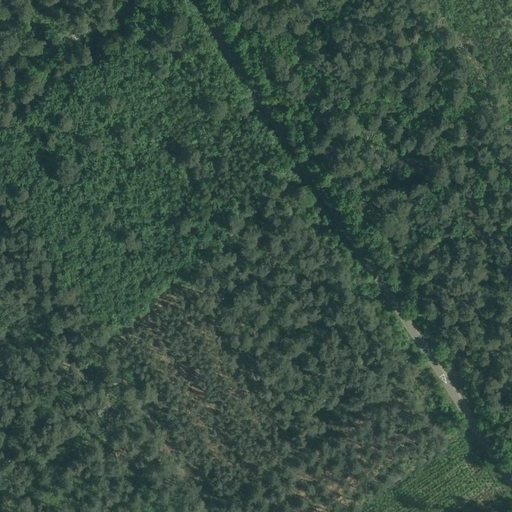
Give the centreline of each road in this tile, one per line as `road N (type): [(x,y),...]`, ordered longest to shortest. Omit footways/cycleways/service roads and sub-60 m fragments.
road 1 (unclassified): [(511,482),(194,0)]
road 2 (unknown): [(0,83),(145,0)]
